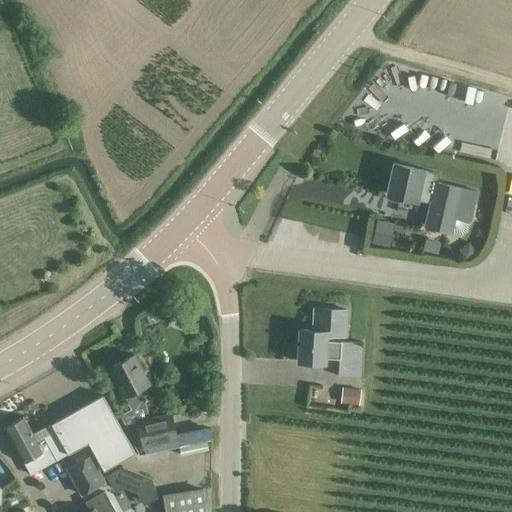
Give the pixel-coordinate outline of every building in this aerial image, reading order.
[(439,174),(424,171),(424,169),(393,162),(386,193),(428,203),(423,227),(452,233),(452,232),(463,235),(467,232),(469,222),(471,222),(478,191),(437,182),(439,174)] [(391,243),(396,222),(378,219),(374,239),(391,243)] [(313,329),(299,328),(297,361),(325,362),(325,358),(338,359),(338,376),(361,377),(363,342),(326,341),(327,336),(345,337),(347,311),(314,309),(313,329)] [(150,399),(144,386),(149,383),(134,354),(109,367),(124,396),(130,409),(119,415),(128,431),(137,427),(138,431),(134,432),(137,448),(138,447),(140,453),(154,450),(153,446),(177,441),(172,413),(149,418),(144,402),(150,399)] [(342,387),(340,402),(359,404),(361,389),(342,387)] [(31,474),(68,453),(88,442),(103,470),(135,452),(102,394),(51,423),(50,423),(32,433),(22,416),(4,426),(24,462),(31,474)] [(182,456),(209,450),(207,441),(180,447),(182,456)] [(91,454),(65,468),(81,496),(106,482),(91,454)] [(107,473),(116,489),(126,484),(124,464),(107,473)] [(206,511),(202,488),(162,494),(164,511),(206,511)] [(115,511),(104,491),(85,501),(90,510),(87,511),(115,511)]
